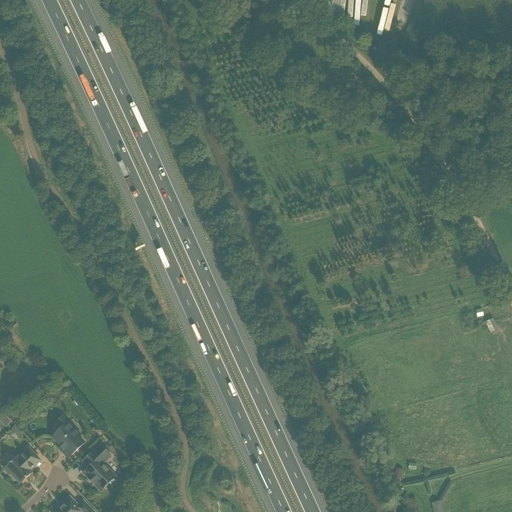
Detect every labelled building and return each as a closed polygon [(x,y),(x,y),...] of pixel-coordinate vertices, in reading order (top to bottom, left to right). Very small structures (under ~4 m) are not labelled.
[(61,447),(59,449),(68,459),(85,444),(79,438),(81,436),(68,423),(62,417),(56,423),(62,429),(52,438),(61,447)] [(20,438),(24,435),(16,426),(12,430),(20,438)] [(105,432),(100,426),(95,431),(100,437),(105,432)] [(93,452),(82,462),(88,469),(83,474),(100,492),(109,484),(111,485),(115,481),(114,479),(116,477),(103,464),(111,457),(101,446),(94,453),(93,452)] [(30,471),(36,466),(41,461),(33,454),(29,449),(18,459),(17,457),(5,468),(5,469),(4,470),(10,476),(11,474),(20,484),(32,473),(30,471)] [(402,471),(396,470),(394,479),(401,481),(402,471)] [(93,511),(84,501),(78,506),(70,498),(55,511),(93,511)] [(442,511),(440,502),(431,505),(432,511),(442,511)]
